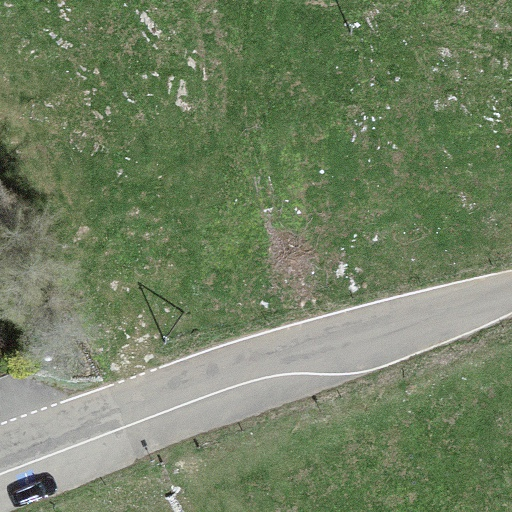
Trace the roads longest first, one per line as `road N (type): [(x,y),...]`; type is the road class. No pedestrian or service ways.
road 1 (tertiary): [(511,287),(235,364),(0,448)]
road 2 (track): [(144,394),(78,230),(68,163),(84,116),(266,0)]
